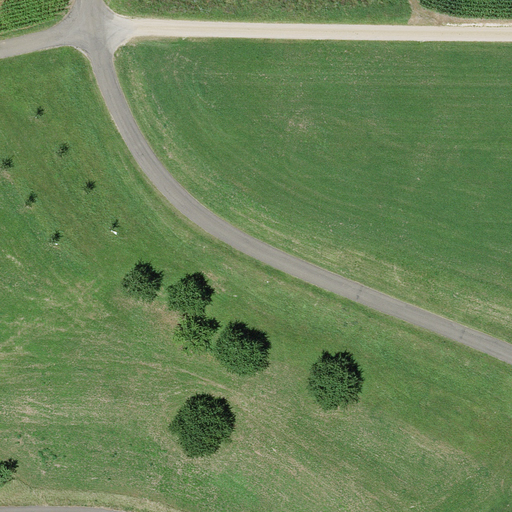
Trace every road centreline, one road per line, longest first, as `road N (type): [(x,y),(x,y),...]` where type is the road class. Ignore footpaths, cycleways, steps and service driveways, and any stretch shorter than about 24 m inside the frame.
road 1 (unclassified): [(90,31),(117,119),(142,161),(207,224),(322,284),(511,358)]
road 2 (track): [(90,31),(511,32)]
